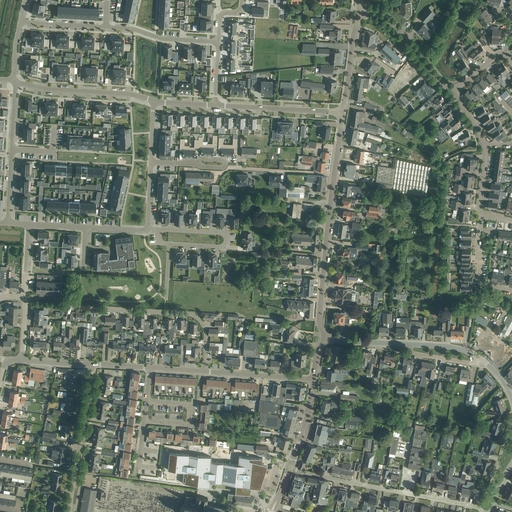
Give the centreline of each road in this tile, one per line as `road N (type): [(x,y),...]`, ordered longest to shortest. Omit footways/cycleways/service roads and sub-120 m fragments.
road 1 (residential): [(204,371),(204,328),(193,315),(25,297)]
road 2 (residential): [(486,509),(289,467)]
road 3 (residential): [(19,21),(218,42)]
road 4 (tertiary): [(326,336),(319,318),(334,173)]
road 5 (residential): [(68,511),(92,364)]
road 6 (unclassified): [(14,81),(153,100)]
road 7 (residential): [(483,214),(480,132),(456,87)]
road 8 (residential): [(158,229),(225,236),(218,247),(168,243)]
road 9 (unclassified): [(456,87),(441,83),(387,19),(358,13)]
road 10 (unclassified): [(213,105),(339,112)]
